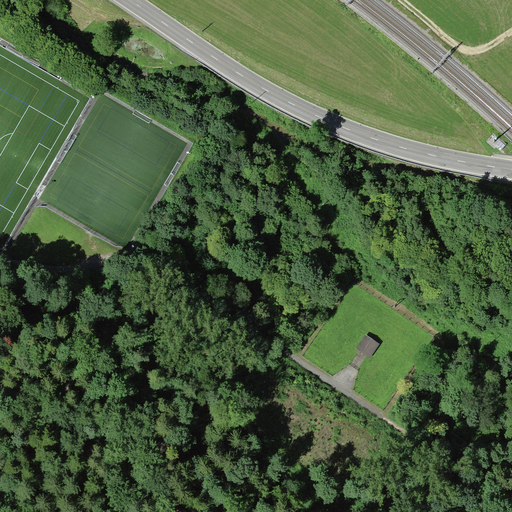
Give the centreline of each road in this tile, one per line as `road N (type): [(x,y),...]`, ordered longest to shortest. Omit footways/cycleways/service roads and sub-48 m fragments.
road 1 (track): [(511,495),(159,263),(0,263)]
road 2 (tertiary): [(129,0),(229,69),(357,134),(511,170)]
road 3 (track): [(400,0),(462,52),(511,32)]
